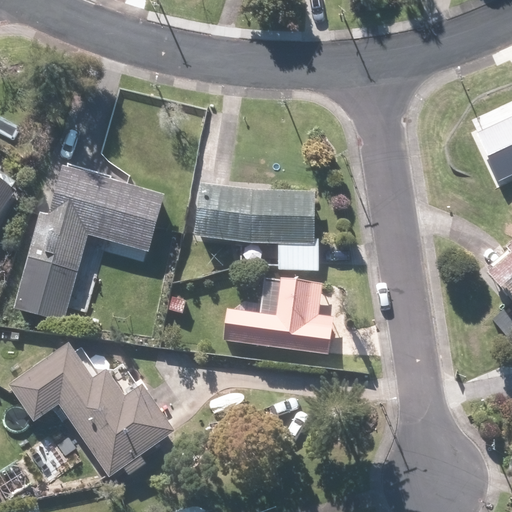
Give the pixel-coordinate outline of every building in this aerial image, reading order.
[(169,190),(67,163),(53,216),(43,213),(18,309),(68,322),(91,237),(153,253),(169,190)] [(0,173),(0,223),(24,190),(0,173)] [(280,272),(319,273),(322,191),(203,187),(201,241),(281,244),(280,272)] [(511,249),(489,270),(511,296),(511,249)] [(227,311),(223,341),(328,355),(333,317),(321,316),(325,286),(285,281),(280,318),(227,311)] [(511,334),(511,314),(507,309),(492,321),(507,339),(511,334)] [(65,405),(113,477),(180,432),(149,385),(130,397),(113,372),(99,381),(75,346),(15,386),(39,422),(65,405)] [(44,480),(28,454),(0,470),(16,497),(44,480)]
